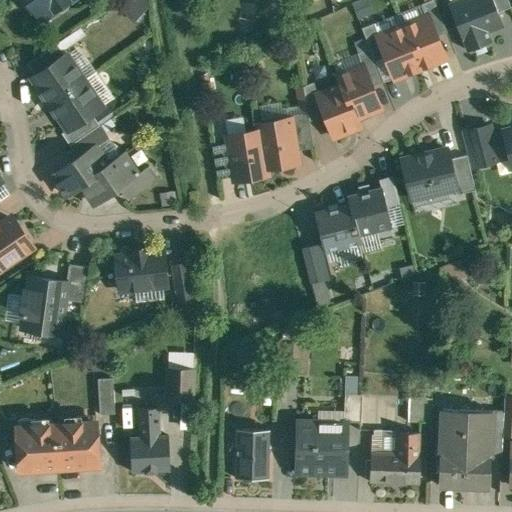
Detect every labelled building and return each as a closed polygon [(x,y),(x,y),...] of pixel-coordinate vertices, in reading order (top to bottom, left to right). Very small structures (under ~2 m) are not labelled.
[(26,0),(32,9),(34,7),(38,14),(51,5),(55,10),(70,0),(26,0)] [(448,31),(435,0),(429,0),(426,2),(423,3),(428,16),(429,15),(437,36),(448,31)] [(462,0),(450,5),(468,50),(492,40),(488,30),(503,24),(498,11),(493,0),(462,0)] [(508,0),(493,0),(498,11),(511,6),(508,0)] [(428,16),(404,25),(421,68),(446,58),(437,36),(429,15),(428,16)] [(380,35),(375,22),(362,27),(370,48),(376,60),(387,56),(379,35),(380,35)] [(380,35),(379,35),(387,56),(396,78),(421,68),(404,25),(380,35)] [(58,43),(28,63),(36,75),(65,54),(58,43)] [(376,60),(370,48),(358,52),(363,65),(364,65),(373,85),(384,81),(376,60)] [(36,75),(32,77),(50,103),(86,79),(68,53),(65,54),(36,75)] [(363,65),(338,75),(342,84),(343,83),(356,118),(357,118),(382,108),(373,85),(364,65),(363,65)] [(86,79),(50,103),(68,129),(68,130),(93,113),(104,106),(86,79)] [(314,81),(304,85),(308,112),(310,121),(326,114),(317,93),(319,93),(314,81)] [(319,93),(317,93),(326,114),(334,136),(361,126),(357,118),(356,118),(343,83),(342,84),(319,93)] [(308,112),(289,115),(290,118),(291,117),(296,150),(314,147),(310,121),(308,112)] [(93,113),(68,130),(68,129),(63,133),(71,145),(101,125),(93,113)] [(290,118),(258,123),(259,130),(260,130),(266,167),(267,167),(298,162),(296,150),(291,117),(290,118)] [(491,124),(465,131),(474,166),(499,159),(498,156),(494,137),(491,124)] [(511,128),(504,130),(505,134),(494,137),(498,156),(510,153),(511,161),(511,128)] [(259,130),(228,135),(229,142),(235,176),(235,180),(268,174),(267,167),(266,167),(260,130),(259,130)] [(229,142),(214,145),(219,178),(235,176),(229,142)] [(96,145),(54,174),(68,194),(83,184),(82,183),(109,165),(109,164),(96,145)] [(447,148),(403,159),(412,198),(456,188),(457,188),(450,159),(447,148)] [(124,154),(109,164),(109,165),(82,183),(83,184),(96,203),(121,186),(138,174),(138,173),(124,154)] [(468,154),(450,159),(457,188),(456,188),(457,194),(476,189),(468,154)] [(150,165),(138,173),(138,174),(121,186),(129,198),(158,177),(150,165)] [(400,203),(394,175),(380,179),(382,186),(387,206),(400,203)] [(382,186),(370,189),(368,192),(364,194),(360,192),(348,195),(350,202),(351,202),(359,235),(360,234),(392,226),(387,206),(382,186)] [(339,205),(337,208),(332,210),(329,208),(316,211),(326,251),(362,242),(360,234),(359,235),(351,202),(350,202),(339,205)] [(10,217),(0,223),(0,269),(34,246),(23,230),(21,232),(10,217)] [(321,253),(318,243),(302,248),(311,282),(332,277),(328,261),(321,253)] [(148,248),(132,250),(133,254),(117,256),(118,263),(114,268),(115,278),(119,281),(120,289),(168,284),(164,251),(148,252),(148,248)] [(188,262),(173,265),(179,301),(193,298),(193,292),(188,262)] [(90,266),(70,263),(67,281),(68,281),(66,299),(85,302),(90,266)] [(67,281),(31,276),(29,288),(25,287),(21,315),(25,316),(23,327),(61,333),(66,299),(68,281),(67,281)] [(294,344),(282,344),(280,371),(293,371),(294,344)] [(309,345),(294,344),(293,371),(307,372),(309,345)] [(194,369),(168,368),(166,399),(193,400),(194,369)] [(113,377),(98,378),(100,414),(116,413),(113,377)] [(362,392),(346,391),(346,411),(346,420),(361,420),(362,392)] [(433,398),(410,397),(409,421),(432,422),(433,398)] [(511,397),(505,397),(505,411),(503,433),(511,433),(511,397)] [(193,407),(182,407),(181,427),(192,428),(193,407)] [(159,436),(158,408),(139,409),(139,437),(159,436)] [(505,411),(444,409),(444,421),(437,421),(436,453),(442,453),(442,452),(481,454),(481,455),(502,456),(503,433),(505,411)] [(346,411),(319,410),(319,420),(319,426),(346,427),(346,420),(346,411)] [(346,427),(319,426),(319,420),(299,419),(297,471),(330,472),(330,470),(345,471),(347,472),(348,427),(346,427)] [(97,421),(57,423),(60,467),(91,465),(100,464),(97,421)] [(60,467),(57,423),(17,426),(20,470),(28,469),(60,467)] [(235,428),(234,478),(269,479),(270,429),(235,428)] [(388,430),(375,430),(374,448),(388,448),(388,430)] [(420,433),(398,432),(398,444),(405,444),(405,453),(420,454),(420,433)] [(139,437),(131,437),(132,471),(145,471),(145,472),(156,473),(156,471),(170,470),(168,436),(159,436),(139,437)] [(481,454),(442,452),(442,453),(440,483),(480,485),(481,455),(481,454)] [(405,453),(387,453),(386,481),(420,483),(421,454),(405,453)]
